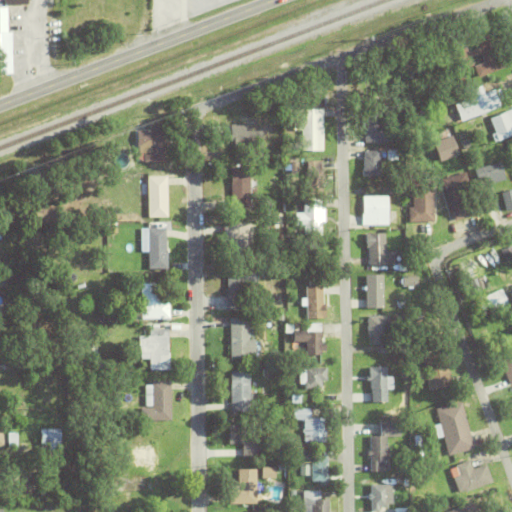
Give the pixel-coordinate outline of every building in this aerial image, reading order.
[(27,0),(28,7),(3,8),(3,4),(0,4),(0,0),(27,0)] [(11,35),(11,77),(0,77),(0,10),(7,10),(8,35),(11,35)] [(479,75),(475,65),(484,61),(480,51),(470,55),(473,63),(460,68),(448,36),(461,31),(468,51),(480,47),(475,34),(492,28),(506,65),(479,75)] [(495,87),(495,88),(500,86),(504,96),(499,98),(501,104),(462,119),(455,103),(471,97),(468,89),(482,83),(485,91),(495,87)] [(391,92),(391,84),(399,84),(398,92),(391,92)] [(294,103),(294,91),(315,91),(315,103),(294,103)] [(417,110),(427,106),(429,112),(419,116),(417,110)] [(302,149),(302,129),(293,129),(294,107),(323,108),(323,149),(302,149)] [(364,108),(398,107),(399,139),(364,140),(364,108)] [(493,132),(496,131),(491,117),(511,108),(511,110),(511,133),(496,140),(493,132)] [(476,117),(481,115),(484,121),(479,124),(476,117)] [(165,146),(164,160),(145,160),(145,144),(138,144),(138,129),(151,129),(151,124),(155,124),(155,121),(170,121),(170,146),(165,146)] [(238,155),(238,144),(232,144),(232,124),(246,124),(246,129),(262,129),(262,155),(238,155)] [(433,140),(452,133),(459,151),(440,159),(433,140)] [(362,166),(364,166),(364,155),(364,149),(380,148),(380,173),(363,174),(362,166)] [(388,148),(398,148),(398,158),(388,158),(388,148)] [(291,159),(299,159),(299,155),(304,155),(304,163),(300,163),(301,171),(291,171),(291,159)] [(474,168),(501,161),(506,178),(479,185),(474,168)] [(322,184),(322,192),(306,192),(306,163),(322,163),(322,176),(327,176),(327,184),(322,184)] [(257,192),(257,205),(232,205),(231,165),(250,165),(250,192),(257,192)] [(442,178),(465,171),(478,212),(455,219),(442,178)] [(148,175),(167,174),(168,215),(149,216),(148,175)] [(409,220),(409,206),(413,206),(413,194),(409,194),(408,181),(433,180),(434,220),(409,220)] [(492,195),(501,181),(506,184),(496,198),(492,195)] [(502,191),(511,188),(511,207),(506,209),(502,191)] [(362,212),(363,212),(363,195),(389,195),(389,224),(363,224),(362,212)] [(305,225),(296,225),(296,212),(304,212),(303,198),(322,198),(322,208),(325,208),(325,232),(305,233),(305,225)] [(252,258),(233,258),(233,239),(224,239),(224,222),(251,221),(251,241),(258,241),(259,256),(252,256),(252,258)] [(148,249),(142,249),(142,238),(148,238),(147,227),(166,226),(167,246),(168,246),(168,267),(148,268),(148,249)] [(394,250),(394,263),(369,263),(369,246),(366,246),(366,232),(385,232),(386,250),(394,250)] [(275,234),(286,233),(287,251),(276,251),(275,234)] [(319,261),(319,272),(306,272),(306,241),(318,241),(318,245),(322,245),(322,261),(319,261)] [(496,250),(507,247),(511,263),(501,266),(496,250)] [(227,265),(257,264),(258,283),(245,284),(245,303),(228,304),(227,265)] [(265,274),(266,265),(277,266),(277,275),(265,274)] [(8,272),(20,272),(20,282),(8,282),(8,272)] [(365,273),(382,273),(383,306),(366,306),(365,273)] [(402,286),(417,285),(416,276),(401,277),(402,286)] [(469,279),(477,276),(481,289),(473,291),(469,279)] [(169,298),(169,317),(142,317),(142,283),(160,283),(160,298),(169,298)] [(325,303),(326,315),(307,316),(306,285),(323,285),(323,303),(325,303)] [(484,296),(502,289),(509,307),(492,314),(484,296)] [(397,302),(406,301),(406,310),(397,310),(397,302)] [(110,309),(119,308),(120,316),(110,316),(110,309)] [(98,309),(107,309),(108,321),(99,322),(98,309)] [(380,351),(380,342),(372,342),(372,334),(367,334),(367,314),(406,314),(405,352),(380,351)] [(249,338),(255,338),(255,356),(231,357),(230,317),(249,316),(249,323),(254,323),(254,336),(249,336),(249,338)] [(321,342),(325,342),(326,350),(321,350),(321,352),(306,352),(306,340),(294,340),(294,329),(307,329),(307,322),(321,322),(321,330),(322,330),(322,337),(321,337),(321,342)] [(169,352),(169,368),(150,368),(150,358),(141,358),(141,351),(139,351),(140,334),(149,334),(149,328),(168,328),(168,352),(169,352)] [(497,352),(511,345),(511,384),(510,385),(497,352)] [(448,365),(452,384),(428,389),(422,355),(441,351),(444,365),(448,365)] [(393,374),(393,389),(387,389),(387,402),(372,402),(372,388),(370,388),(370,379),(369,379),(369,365),(387,365),(387,374),(393,374)] [(305,386),(305,382),(299,382),(299,367),(326,367),(326,379),(321,379),(321,386),(305,386)] [(230,370),(249,370),(250,411),(231,411),(230,370)] [(152,405),(145,405),(145,384),(152,384),(152,380),(171,380),(172,419),(141,420),(141,406),(153,406),(152,405)] [(112,388),(120,388),(120,405),(112,405),(112,388)] [(448,454),(444,437),(439,438),(435,426),(440,425),(436,408),(462,402),(474,447),(448,454)] [(326,416),(326,441),(304,441),(304,418),(294,419),(294,408),(310,408),(310,416),(326,416)] [(383,463),(383,470),(370,470),(370,454),(368,454),(368,449),(370,449),(369,435),(380,434),(380,421),(400,420),(400,436),(387,436),(387,445),(389,445),(389,452),(387,452),(387,459),(378,459),(378,463),(383,463)] [(255,457),(243,457),(243,442),(229,442),(229,424),(256,424),(256,431),(262,431),(262,449),(255,449),(255,457)] [(41,428),(60,428),(60,448),(41,449),(41,428)] [(8,431),(18,431),(18,446),(8,446),(8,431)] [(154,475),(154,489),(150,489),(150,490),(113,491),(113,475),(147,474),(146,464),(134,465),(134,447),(156,446),(157,475),(154,475)] [(294,458),(294,450),(309,450),(309,459),(294,458)] [(320,480),(312,480),(312,461),(317,461),(317,454),(327,454),(327,462),(328,462),(328,485),(320,485),(320,480)] [(487,463),(493,481),(460,493),(451,468),(456,466),(456,464),(470,459),(473,468),(487,463)] [(262,466),(275,466),(276,477),(262,477),(262,466)] [(230,485),(239,485),(238,468),(256,468),(257,503),(230,504),(230,485)] [(371,497),(368,497),(368,493),(371,493),(371,483),(391,483),(391,499),(390,499),(390,511),(371,511),(371,497)] [(328,498),(329,511),(330,511),(303,511),(303,490),(321,490),(321,498),(328,498)] [(444,511),(474,501),(476,507),(479,505),(482,511),(444,511)]
